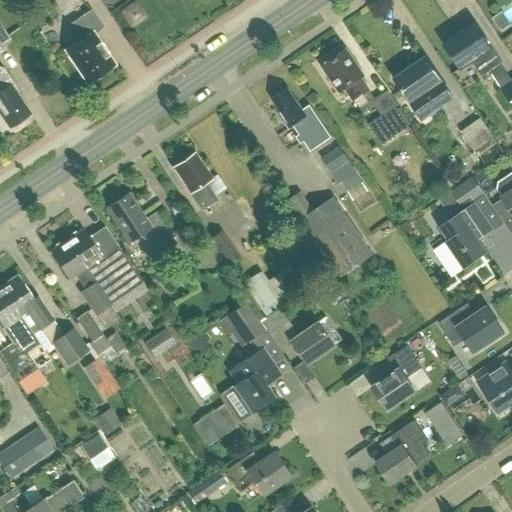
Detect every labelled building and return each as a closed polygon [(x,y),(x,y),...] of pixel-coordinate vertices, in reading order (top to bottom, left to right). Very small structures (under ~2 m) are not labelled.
[(79,42),(66,51),(68,54),(67,57),(70,62),(74,63),(87,83),(90,81),(93,82),(98,78),(100,75),(113,66),(92,33),(101,28),(91,13),(69,27),(79,42)] [(0,51),(4,49),(1,45),(10,38),(0,23),(0,51)] [(502,62),(476,24),(445,45),(461,69),(472,61),(482,76),(490,70),(500,63),(502,62)] [(369,91),(362,79),(364,77),(346,49),(321,66),(340,94),(345,90),(353,102),(363,94),(369,103),(375,99),(369,91)] [(454,98),(426,58),(395,79),(411,103),(426,92),(438,109),(454,98)] [(511,79),(511,80),(500,63),(490,70),(503,88),(511,102),(511,79)] [(29,114),(18,97),(19,91),(4,67),(0,66),(0,114),(9,128),(11,126),(15,127),(20,123),(21,120),(29,114)] [(296,101),(287,89),(272,99),(283,115),(280,118),(287,129),(293,125),(310,152),(331,138),(310,106),(303,110),(297,101),(296,101)] [(382,145),(408,127),(395,107),(368,125),(382,145)] [(475,152),(494,138),(481,118),(461,132),(475,152)] [(331,173),(349,161),(339,146),(321,158),(331,173)] [(201,210),(216,200),(204,183),(210,179),(194,154),(173,168),(201,210)] [(340,184),(356,173),(348,162),(333,172),(340,184)] [(511,174),(499,183),(497,190),(503,198),(493,205),(504,222),(511,232),(511,174)] [(455,275),(465,268),(489,252),(480,239),(494,229),(504,222),(493,205),(485,193),(484,194),(482,191),(473,177),(451,191),(460,204),(470,198),(473,201),(474,200),(476,203),(451,219),(438,229),(447,241),(437,248),(455,275)] [(145,219),(128,194),(106,209),(122,234),(123,233),(129,242),(141,235),(152,251),(172,237),(155,212),(145,219)] [(353,267),(371,256),(363,245),(333,200),(305,219),(335,264),(336,263),(343,274),(353,267)] [(100,258),(82,230),(66,241),(95,283),(109,304),(141,283),(117,247),(100,258)] [(227,265),(239,257),(221,230),(208,239),(227,265)] [(95,315),(110,305),(109,304),(95,283),(66,241),(50,251),(69,279),(77,274),(87,288),(80,292),(95,315)] [(0,287),(33,334),(39,330),(50,346),(52,345),(66,364),(87,350),(73,330),(63,337),(40,303),(37,306),(16,276),(0,287)] [(258,309),(264,318),(279,308),(281,306),(275,297),(272,299),(263,285),(251,293),(260,307),(258,309)] [(36,353),(42,349),(33,334),(20,317),(0,287),(0,286),(0,322),(14,342),(17,339),(35,365),(42,361),(36,353)] [(260,321),(264,318),(258,309),(251,299),(217,322),(224,332),(231,327),(243,344),(254,337),(257,341),(267,334),(259,322),(260,321)] [(461,308),(439,323),(455,346),(466,339),(475,352),(505,332),(488,306),(468,319),(461,308)] [(297,335),(287,320),(279,308),(264,318),(260,321),(281,353),(293,346),(305,364),(341,339),(325,316),(297,335)] [(91,342),(102,335),(86,311),(75,319),(91,342)] [(195,358),(211,348),(201,332),(185,342),(195,358)] [(389,410),(417,391),(430,382),(421,369),(423,367),(408,345),(389,358),(397,371),(373,387),(389,410)] [(262,348),(227,371),(236,385),(232,387),(250,414),(275,397),(265,383),(280,374),(262,348)] [(17,378),(29,370),(16,351),(4,360),(17,378)] [(108,375),(98,359),(84,368),(94,384),(95,383),(105,398),(119,389),(109,374),(108,375)] [(511,371),(505,361),(475,379),(498,415),(510,407),(508,404),(511,400),(511,371)] [(440,403),(427,412),(436,425),(449,416),(440,403)] [(391,483),(417,465),(416,463),(430,454),(424,444),(429,440),(415,420),(390,437),(398,449),(377,463),(391,483)] [(0,463),(10,480),(54,451),(38,427),(0,452),(0,463)] [(98,468),(114,457),(98,433),(82,445),(98,468)] [(289,476),(273,453),(252,467),(245,457),(225,470),(239,491),(253,481),(262,494),(289,476)] [(202,499),(226,482),(218,470),(193,487),(202,499)] [(61,511),(83,497),(72,481),(43,501),(42,499),(30,507),(20,493),(0,506),(4,511),(61,511)]
